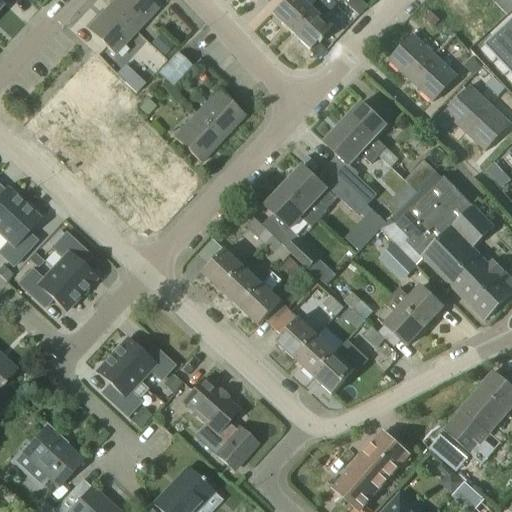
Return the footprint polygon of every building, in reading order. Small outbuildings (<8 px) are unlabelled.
[(146,0),(115,0),(109,7),(135,33),(157,10),(146,0)] [(298,0),(285,0),(271,16),(290,34),(311,12),(311,11),(298,0)] [(310,51),(330,29),(320,20),(323,17),(326,16),(335,6),(328,0),(321,0),(311,11),(311,12),(290,34),(310,51)] [(341,0),(341,1),(358,17),(367,8),(358,0),(341,0)] [(477,0),(437,0),(466,31),(488,11),(477,0)] [(511,3),(508,0),(496,0),(494,3),(507,17),(508,18),(511,13),(511,3)] [(87,30),(114,56),(135,33),(109,7),(87,30)] [(511,18),(483,47),(511,78),(511,18)] [(389,63),(411,84),(435,58),(413,37),(389,63)] [(92,54),(62,86),(72,95),(91,74),(112,94),(123,83),(92,54)] [(157,75),(174,90),(193,69),(177,54),(157,75)] [(411,84),(433,104),(457,78),(435,58),(411,84)] [(134,76),(124,87),(136,99),(146,87),(134,76)] [(494,79),(486,87),(498,98),(506,90),(494,79)] [(465,134),(490,107),(469,88),(445,115),(456,126),(460,122),(468,130),(465,133),(465,134)] [(195,115),(223,141),(245,117),(217,91),(195,115)] [(67,101),(41,129),(57,143),(83,115),(67,101)] [(342,125),(378,158),(386,149),(376,140),(387,128),(361,105),(342,125)] [(474,142),(486,153),(510,126),(490,107),(465,134),(469,130),(477,138),(474,142)] [(83,115),(57,143),(72,157),(98,129),(83,115)] [(173,139),(201,164),(223,141),(195,115),(173,139)] [(324,145),(349,168),(361,156),(371,165),(378,158),(342,125),(324,145)] [(98,129),(72,157),(87,171),(113,143),(98,129)] [(113,143),(87,171),(102,185),(127,157),(113,143)] [(127,157),(102,185),(117,199),(142,171),(127,157)] [(416,193),(434,173),(424,163),(405,183),(416,193)] [(302,168),(283,187),(319,221),(337,201),(327,192),(327,191),(302,168)] [(494,168),(486,175),(494,184),(502,177),(494,168)] [(142,171),(117,199),(132,213),(158,186),(142,171)] [(511,291),(472,251),(493,230),(444,179),(443,180),(434,173),(416,193),(417,194),(390,221),(409,240),(406,244),(422,260),(423,259),(484,323),(511,295),(511,291)] [(347,188),(368,206),(377,197),(357,178),(347,188)] [(264,208),(290,232),(302,219),(312,229),(319,221),(283,187),(264,208)] [(368,218),(381,230),(386,225),(368,206),(347,188),(338,198),(358,217),(360,215),(366,220),(368,218)] [(0,231),(24,206),(15,197),(14,198),(7,190),(0,197),(0,231)] [(33,214),(24,206),(0,231),(0,235),(9,243),(0,252),(0,256),(13,268),(37,243),(28,235),(40,221),(32,214),(33,214)] [(246,228),(266,246),(273,237),(255,219),(246,228)] [(66,235),(52,250),(63,260),(53,271),(81,297),(90,288),(89,288),(96,280),(83,268),(91,259),(66,235)] [(284,263),(292,255),(287,251),(273,237),(266,246),(284,263)] [(292,255),(322,282),(328,275),(316,263),(319,260),(298,240),(287,251),(292,255)] [(379,260),(402,283),(418,268),(395,244),(379,260)] [(202,275),(222,293),(244,269),(225,251),(202,275)] [(222,293),(240,310),(273,275),(273,274),(262,286),(244,269),(222,293)] [(81,297),(53,271),(43,282),(32,271),(19,286),(44,310),(52,301),(65,313),(73,306),(81,297)] [(240,310),(259,328),(281,304),(271,294),(281,282),(273,275),(240,310)] [(392,298),(425,328),(443,309),(420,288),(410,299),(400,290),(392,298)] [(344,303),(353,312),(361,303),(352,294),(344,303)] [(384,327),(407,348),(425,328),(392,298),(385,306),(395,315),(384,327)] [(346,321),(357,331),(365,323),(354,312),(346,321)] [(276,344),(295,362),(318,338),(299,320),(276,344)] [(365,338),(377,349),(385,341),(373,330),(365,338)] [(295,362),(314,379),(336,355),(318,338),(295,362)] [(120,348),(112,357),(139,383),(150,372),(161,382),(174,367),(149,344),(141,353),(127,341),(120,348)] [(0,389),(17,371),(0,355),(0,389)] [(314,379),(332,396),(354,372),(336,355),(314,379)] [(129,394),(139,383),(112,357),(103,366),(104,366),(96,374),(110,386),(101,395),(127,419),(141,404),(129,394)] [(511,409),(511,389),(493,373),(461,410),(462,411),(444,432),(482,465),(494,451),(483,441),(489,434),(490,435),(511,409)] [(215,456),(232,472),(257,446),(239,430),(236,433),(227,425),(238,413),(203,380),(183,402),(207,425),(202,431),(221,449),(215,456)] [(83,462),(47,428),(15,462),(40,486),(48,478),(59,488),(83,462)] [(334,489),(360,511),(409,457),(383,433),(334,489)] [(196,511),(214,494),(187,468),(153,505),(160,511),(196,511)] [(467,481),(454,496),(470,511),(472,511),(485,498),(467,481)] [(68,511),(117,511),(91,488),(68,511)] [(418,511),(400,495),(384,511),(418,511)] [(52,511),(54,511),(45,502),(35,511),(52,511)]
